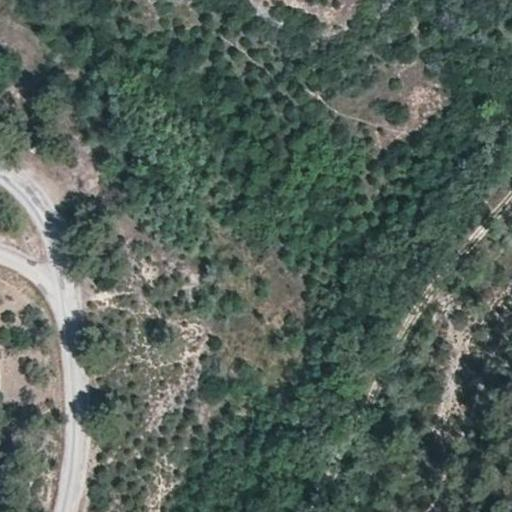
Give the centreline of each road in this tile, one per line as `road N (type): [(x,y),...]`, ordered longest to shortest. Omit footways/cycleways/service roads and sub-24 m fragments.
road 1 (track): [(511,192),(395,342),(370,404),(307,511)]
road 2 (unclassified): [(61,511),(77,447),(66,290)]
road 3 (unclassified): [(66,290),(47,213),(0,170)]
